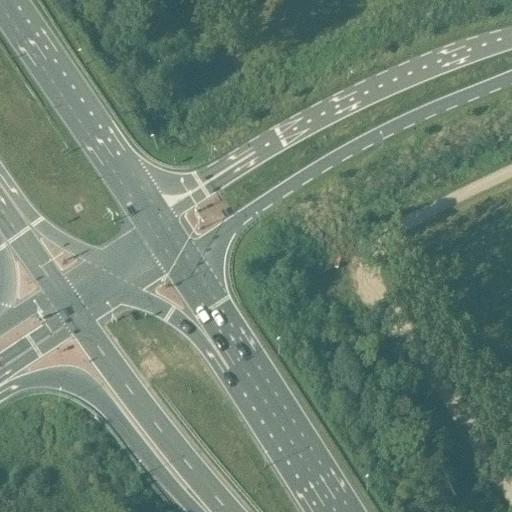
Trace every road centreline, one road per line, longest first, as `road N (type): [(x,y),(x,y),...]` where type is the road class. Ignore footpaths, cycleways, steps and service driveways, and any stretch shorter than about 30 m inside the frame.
road 1 (unclassified): [(511,493),(375,294),(371,268),(387,235),(511,172)]
road 2 (secondary): [(511,43),(340,113),(162,220)]
road 3 (secondary): [(184,255),(364,142),(511,77)]
road 4 (trunk): [(162,220),(12,0)]
road 5 (motorway): [(0,385),(47,377),(83,385),(180,497),(204,511)]
road 6 (trunk): [(79,322),(227,511)]
road 7 (trunk): [(349,511),(250,357)]
road 8 (motorway): [(250,357),(123,294)]
road 9 (trunk): [(0,196),(64,243),(103,259)]
road 10 (trunk): [(250,357),(184,255)]
